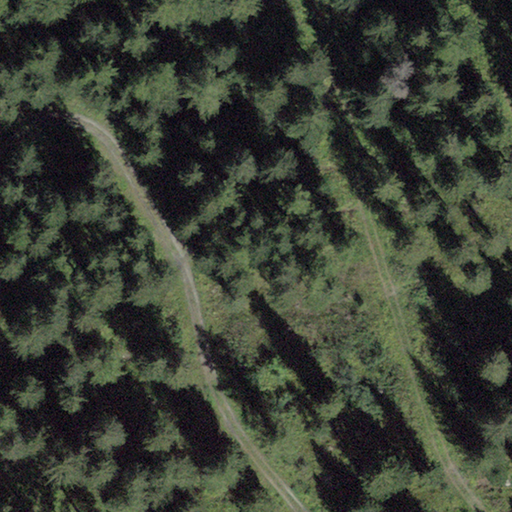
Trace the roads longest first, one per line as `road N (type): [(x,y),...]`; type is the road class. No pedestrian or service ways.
road 1 (track): [(0,150),(60,115),(111,144),(189,276),(206,367),(222,403),(303,511)]
road 2 (track): [(315,0),(407,360),(447,462),(482,511)]
